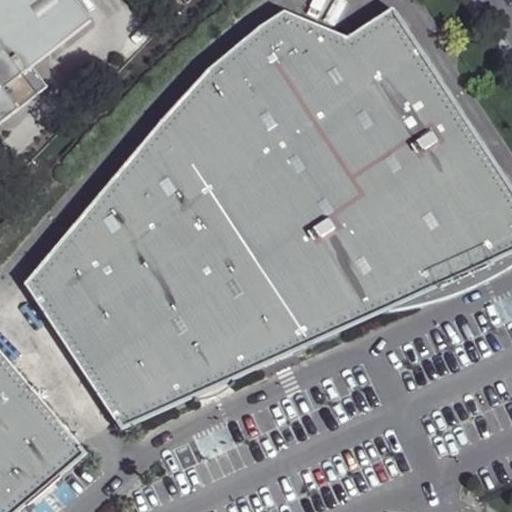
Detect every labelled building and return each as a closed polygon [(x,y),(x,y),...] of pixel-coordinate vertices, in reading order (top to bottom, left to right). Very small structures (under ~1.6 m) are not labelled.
[(95,22),(77,0),(0,0),(0,129),(1,128),(52,88),(37,69),(95,22)] [(24,285),(114,421),(511,242),(511,191),(392,9),(347,39),(284,12),(259,28),(208,71),(24,285)] [(511,242),(114,421),(120,431),(373,317),(396,314),(423,308),(448,301),(473,292),(495,280),(511,269),(511,242)] [(0,508),(76,443),(0,353),(0,508)] [(78,446),(0,511),(18,511),(86,456),(78,446)]
